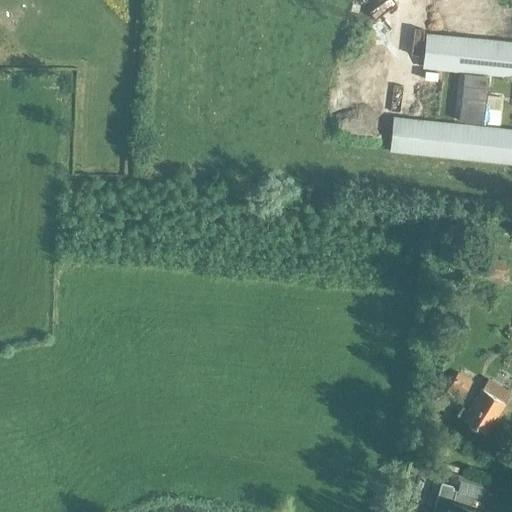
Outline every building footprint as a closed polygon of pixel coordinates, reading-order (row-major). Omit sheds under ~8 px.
[(511,44),(426,35),(423,67),(463,72),(488,74),(511,76),(511,44)] [(463,72),(458,125),(482,127),(483,123),(499,125),(501,97),(486,96),(488,74),(463,72)] [(394,118),(390,152),(511,164),(511,130),(482,127),(458,125),(394,118)] [(503,356),(478,386),(499,404),(511,388),(511,318),(503,310),(480,337),(503,356)] [(458,366),(451,382),(470,389),(476,373),(458,366)] [(430,472),(430,470),(432,467),(422,464),(421,469),(430,472)] [(484,511),(485,510),(479,508),(483,496),(455,488),(455,491),(453,491),(454,488),(442,484),(434,511),(484,511)]
